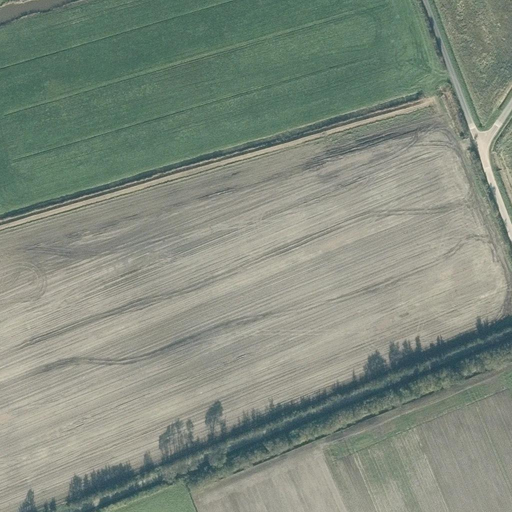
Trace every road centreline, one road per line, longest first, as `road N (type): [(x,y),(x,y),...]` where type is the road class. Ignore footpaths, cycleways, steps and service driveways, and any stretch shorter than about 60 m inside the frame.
road 1 (unclassified): [(74,511),(511,332)]
road 2 (unclassified): [(479,148),(424,0)]
